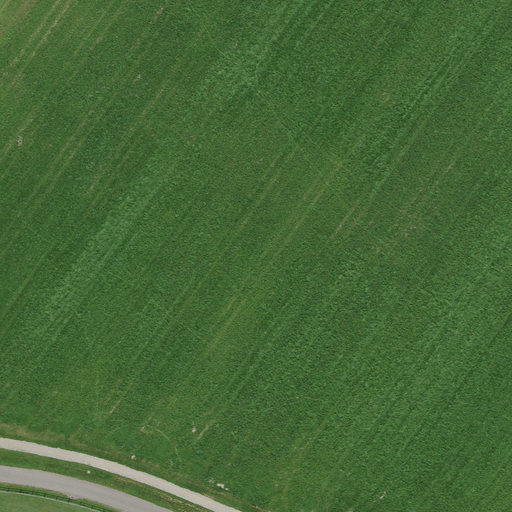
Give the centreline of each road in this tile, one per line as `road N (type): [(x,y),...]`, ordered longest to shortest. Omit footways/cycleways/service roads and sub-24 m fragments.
road 1 (unknown): [(0,444),(94,462),(231,511)]
road 2 (residential): [(0,476),(67,485),(148,511)]
